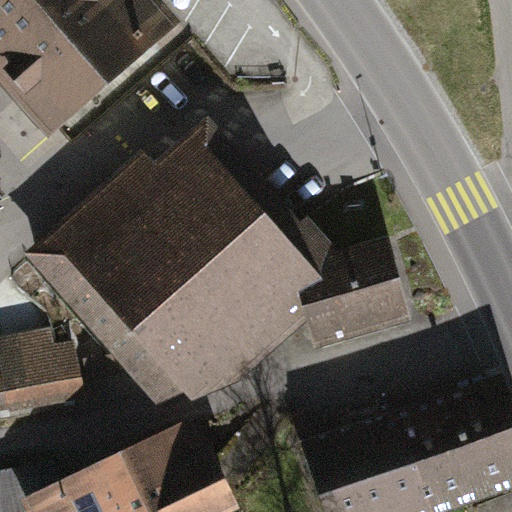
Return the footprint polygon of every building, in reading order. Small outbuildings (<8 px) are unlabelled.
[(44,0),(0,0),(0,61),(52,120),(108,70),(44,0)] [(44,0),(108,70),(150,34),(118,0),(44,0)] [(140,162),(36,253),(154,385),(181,374),(193,388),(309,288),(305,276),(341,266),(302,224),(274,244),(202,161),(166,193),(140,162)] [(383,255),(341,266),(305,276),(309,288),(324,345),(346,340),(342,323),(398,308),(383,255)] [(74,353),(5,365),(11,399),(80,387),(74,353)] [(393,412),(396,421),(425,505),(511,474),(511,424),(499,387),(408,418),(405,409),(393,412)] [(396,421),(314,449),(335,511),(402,511),(425,505),(396,421)] [(11,511),(36,500),(42,511),(209,511),(229,503),(193,425),(63,487),(51,461),(1,472),(0,511),(11,511)]
